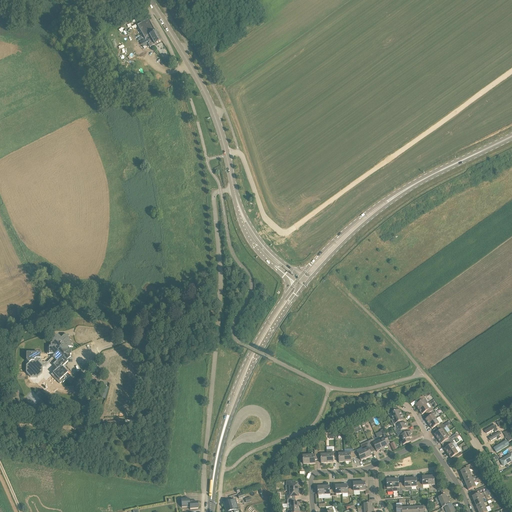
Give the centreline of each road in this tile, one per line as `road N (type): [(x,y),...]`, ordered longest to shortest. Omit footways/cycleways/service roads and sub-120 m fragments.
road 1 (track): [(511,72),(288,232),(265,219),(238,152)]
road 2 (residential): [(511,498),(439,390),(350,295)]
road 3 (primary): [(213,482),(243,385),(304,285)]
road 4 (primary): [(293,284),(230,398),(213,482)]
road 5 (unknown): [(353,0),(323,13),(247,82),(204,92)]
road 6 (primary): [(304,285),(365,222),(440,170)]
road 7 (primary): [(440,170),(375,205),(300,275)]
road 8 (secondary): [(226,154),(204,92),(148,0)]
